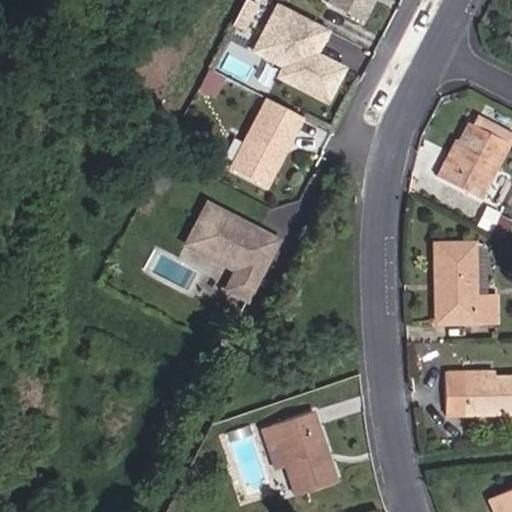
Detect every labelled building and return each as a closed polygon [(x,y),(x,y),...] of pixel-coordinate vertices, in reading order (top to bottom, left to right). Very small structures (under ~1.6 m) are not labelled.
[(242,31),(255,5),(245,0),(232,26),(242,31)] [(362,25),(375,0),(330,0),(327,7),(362,25)] [(313,54),(318,44),(302,35),(309,21),(278,5),(253,52),(285,68),(279,79),(327,103),(345,70),(313,54)] [(309,21),(302,35),(318,44),(326,29),(309,21)] [(223,71),(259,84),(265,69),(229,55),(223,71)] [(225,79),(209,71),(206,77),(221,85),(225,79)] [(215,97),(221,85),(206,77),(200,89),(215,97)] [(280,163),(303,119),(267,100),(232,168),(268,187),(276,172),(274,166),(276,161),(280,163)] [(509,135),(476,118),(472,125),(505,143),(509,135)] [(477,198),(505,143),(472,125),(468,123),(457,144),(453,142),(435,177),(477,198)] [(168,190),(177,173),(164,167),(156,184),(168,190)] [(248,302),(279,241),(243,223),(241,228),(233,224),(235,219),(208,205),(187,246),(237,272),(228,291),(248,302)] [(489,230),(496,217),(483,211),(477,223),(489,230)] [(499,237),(506,222),(498,218),(490,232),(499,237)] [(485,298),(484,246),(483,244),(481,244),(433,245),(435,322),(494,320),(494,298),(485,298)] [(511,414),(511,376),(463,377),(463,372),(443,372),(444,415),(511,414)] [(334,482),(311,412),(271,425),(284,466),(294,496),(334,482)] [(284,466),(271,425),(259,429),(273,469),(284,466)] [(511,511),(511,487),(488,498),(494,511),(511,511)]
